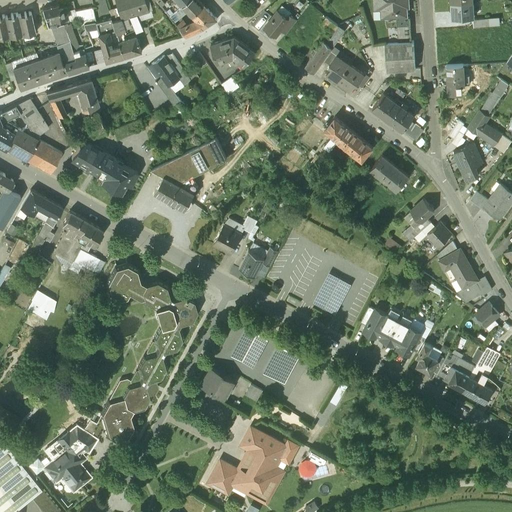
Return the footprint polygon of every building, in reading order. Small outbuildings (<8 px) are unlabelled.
[(144,0),(115,0),(118,8),(122,20),(129,17),(136,15),(148,11),(144,0)] [(198,0),(188,0),(181,6),(186,11),(191,16),(203,5),(198,0)] [(407,0),(376,0),(377,8),(386,7),(387,16),(388,16),(388,17),(396,16),(406,15),(406,7),(408,7),(407,0)] [(166,1),(161,5),(164,9),(170,5),(166,1)] [(472,2),(451,3),(452,19),(473,18),(472,2)] [(59,5),(43,9),(42,9),(48,25),(50,26),(56,27),(57,27),(55,21),(68,17),(66,11),(65,6),(60,7),(59,5)] [(174,11),(170,5),(164,9),(169,15),(174,12),(174,11)] [(203,5),(191,16),(196,20),(207,9),(203,5)] [(174,11),(174,12),(181,20),(183,14),(186,11),(181,6),(176,10),(174,11)] [(93,8),(75,11),(77,19),(79,25),(96,23),(93,8)] [(118,8),(109,11),(112,18),(113,21),(122,20),(118,8)] [(75,9),(66,11),(68,17),(69,22),(77,19),(75,11),(75,9)] [(207,9),(196,20),(191,24),(186,26),(180,29),(186,37),(203,28),(217,20),(207,9)] [(288,18),(277,10),(264,27),(276,36),(281,29),(280,29),(288,19),(288,18)] [(31,12),(17,15),(22,34),(22,35),(36,32),(31,12)] [(181,20),(174,12),(169,15),(177,25),(181,20)] [(17,14),(4,17),(8,36),(9,37),(22,34),(17,15),(17,14)] [(4,15),(0,16),(0,37),(8,36),(4,17),(4,15)] [(141,26),(136,15),(129,17),(134,29),(141,26)] [(290,15),(288,18),(288,19),(280,29),(281,29),(286,33),(297,20),(290,15)] [(338,25),(326,16),(321,23),(322,24),(327,28),(331,30),(333,32),(337,27),(338,25)] [(68,17),(55,21),(57,27),(64,25),(65,26),(69,24),(69,22),(68,17)] [(120,44),(114,46),(110,32),(116,31),(113,21),(112,18),(96,23),(107,62),(124,58),(120,44)] [(409,18),(397,19),(397,27),(410,26),(409,18)] [(489,19),(473,20),(473,27),(489,26),(489,19)] [(122,20),(113,21),(116,31),(117,35),(121,33),(126,32),(122,20)] [(181,20),(177,25),(180,29),(186,26),(182,20),(181,20)] [(73,31),(69,24),(65,26),(67,33),(73,31)] [(57,27),(56,27),(50,26),(57,46),(70,42),(67,33),(65,26),(64,25),(57,27)] [(410,26),(397,27),(398,43),(410,42),(410,26)] [(331,37),(327,44),(332,48),(344,32),(337,27),(333,32),(331,37)] [(73,31),(67,33),(70,42),(71,44),(77,42),(73,31)] [(136,36),(123,40),(121,33),(117,35),(120,44),(124,58),(142,52),(136,36)] [(326,33),(321,40),(323,41),(327,44),(331,37),(328,35),(326,33)] [(233,37),(210,45),(217,64),(233,58),(244,66),(255,52),(233,37)] [(323,41),(315,52),(313,50),(310,54),(313,56),(305,67),(314,73),(323,60),(330,50),(332,48),(327,44),(323,41)] [(398,43),(384,43),(387,71),(416,69),(414,41),(410,42),(398,43)] [(70,42),(57,46),(59,52),(60,53),(73,49),(71,44),(70,42)] [(77,42),(71,44),(73,49),(74,52),(79,50),(80,50),(77,42)] [(73,49),(60,53),(63,63),(76,59),(74,52),(73,49)] [(81,55),(79,50),(74,52),(76,59),(63,63),(67,72),(67,73),(89,67),(86,54),(81,55)] [(330,50),(323,60),(329,65),(336,55),(330,50)] [(59,52),(51,55),(58,75),(67,72),(60,53),(59,52)] [(188,77),(172,53),(163,56),(177,76),(179,75),(182,79),(180,80),(184,86),(191,81),(188,77)] [(205,62),(200,55),(199,53),(193,57),(199,66),(205,62)] [(51,55),(38,59),(45,80),(58,75),(51,55)] [(350,64),(336,55),(329,65),(331,67),(326,74),(337,82),(350,64)] [(177,76),(163,56),(152,64),(153,64),(168,86),(168,87),(175,82),(173,79),(177,76)] [(38,59),(25,64),(32,84),(45,80),(38,59)] [(11,61),(5,63),(10,80),(16,79),(13,68),(11,61)] [(32,84),(25,64),(13,68),(16,79),(19,89),(32,84)] [(168,86),(153,64),(147,68),(173,105),(181,102),(171,89),(169,91),(166,87),(168,86)] [(364,74),(350,64),(337,82),(348,90),(354,83),(356,85),(356,84),(364,74)] [(463,65),(446,66),(448,85),(449,85),(461,84),(469,84),(468,75),(464,75),(463,65)] [(196,73),(188,77),(191,81),(191,82),(198,77),(196,73)] [(364,74),(356,84),(362,88),(369,78),(364,74)] [(232,77),(221,85),(228,95),(239,87),(232,77)] [(90,79),(73,84),(75,91),(76,91),(83,110),(95,106),(94,103),(97,102),(90,79)] [(491,92),(480,110),(486,114),(505,85),(506,86),(508,84),(501,79),(492,93),(491,92)] [(73,84),(65,86),(67,94),(75,91),(73,84)] [(66,114),(58,97),(67,94),(65,86),(45,92),(48,98),(58,117),(66,114)] [(395,101),(383,93),(372,108),(389,120),(402,102),(397,98),(395,101)] [(26,99),(1,111),(5,119),(19,113),(20,114),(31,106),(26,99)] [(402,102),(389,120),(403,130),(414,115),(406,109),(408,106),(402,102)] [(31,106),(20,114),(23,119),(35,112),(31,106)] [(95,106),(83,110),(86,116),(96,112),(95,106)] [(480,110),(480,109),(467,128),(494,145),(502,134),(485,123),(489,116),(486,114),(480,110)] [(1,111),(0,111),(0,144),(5,148),(17,127),(10,123),(8,124),(2,121),(5,119),(1,111)] [(35,112),(23,119),(26,123),(32,132),(37,135),(39,134),(34,125),(43,119),(40,114),(37,116),(35,112)] [(347,127),(334,117),(329,123),(327,121),(323,126),(325,128),(324,129),(332,136),(337,139),(347,127)] [(140,118),(113,129),(117,139),(144,129),(140,118)] [(43,119),(34,125),(39,134),(48,128),(43,119)] [(459,120),(449,135),(453,139),(459,131),(464,123),(459,120)] [(32,132),(26,123),(21,130),(34,137),(37,135),(32,132)] [(423,130),(413,123),(406,133),(416,140),(423,130)] [(337,139),(336,140),(362,160),(373,147),(347,126),(337,139)] [(21,130),(17,127),(5,148),(25,159),(37,139),(34,137),(21,130)] [(453,139),(451,142),(456,146),(464,134),(459,131),(453,139)] [(502,134),(494,145),(503,152),(511,141),(502,134)] [(332,136),(324,145),(329,149),(336,140),(337,139),(332,136)] [(215,137),(151,169),(163,176),(164,175),(178,184),(180,182),(183,179),(184,180),(226,159),(215,137)] [(61,152),(37,139),(25,159),(49,173),(61,152)] [(137,173),(115,160),(115,158),(85,141),(79,144),(71,157),(104,176),(102,180),(103,181),(102,182),(102,184),(103,186),(104,187),(106,188),(108,188),(110,187),(111,185),(123,192),(130,181),(131,181),(137,173)] [(473,142),(453,151),(467,180),(479,175),(475,167),(482,163),(473,142)] [(382,155),(370,169),(396,191),(408,176),(382,155)] [(4,175),(0,181),(0,185),(5,189),(6,188),(8,189),(13,180),(4,175)] [(178,184),(164,175),(163,176),(155,191),(169,199),(167,203),(175,207),(177,204),(185,208),(187,209),(189,208),(190,207),(191,206),(192,204),(191,203),(191,201),(189,200),(197,187),(184,180),(183,179),(180,182),(178,184)] [(488,199),(484,205),(501,218),(511,201),(511,191),(500,182),(488,199)] [(0,197),(0,226),(1,227),(19,196),(7,189),(8,189),(6,188),(5,189),(0,197)] [(62,207),(31,189),(20,208),(33,215),(37,208),(49,214),(49,216),(55,220),(62,207)] [(488,199),(476,190),(470,199),(482,208),(484,205),(488,199)] [(423,199),(410,211),(421,222),(434,210),(423,199)] [(87,221),(71,212),(69,213),(68,212),(62,224),(68,227),(66,232),(77,238),(87,221)] [(257,221),(248,215),(243,224),(241,227),(244,229),(251,233),(257,221)] [(55,220),(49,216),(46,222),(52,225),(55,220)] [(236,221),(229,217),(224,223),(233,228),(236,221)] [(77,238),(76,240),(82,243),(86,236),(93,224),(87,221),(77,238)] [(233,228),(224,223),(213,244),(231,253),(231,252),(239,237),(244,229),(241,227),(243,224),(236,221),(233,228)] [(451,233),(440,221),(435,226),(427,234),(431,239),(430,239),(437,246),(451,233)] [(431,222),(422,230),(426,235),(427,234),(435,226),(431,222)] [(102,229),(93,224),(86,236),(82,243),(84,244),(86,241),(93,246),(96,240),(102,229)] [(417,225),(405,236),(410,242),(420,232),(422,230),(417,225)] [(77,238),(66,232),(55,250),(73,260),(80,248),(82,243),(76,240),(77,238)] [(410,242),(402,248),(407,253),(424,236),(420,232),(410,242)] [(399,250),(403,244),(391,238),(388,244),(399,250)] [(14,244),(5,239),(3,243),(12,248),(14,244)] [(453,240),(436,255),(439,260),(458,250),(453,240)] [(278,250),(270,246),(264,258),(262,262),(269,266),(278,250)] [(99,258),(80,248),(73,259),(82,264),(93,270),(99,258)] [(264,258),(249,249),(239,268),(255,276),(262,262),(264,258)] [(468,263),(460,249),(458,250),(439,260),(445,269),(451,266),(463,287),(463,288),(476,280),(467,264),(468,263)] [(82,264),(73,259),(73,260),(68,268),(77,273),(82,264)] [(185,295),(175,298),(170,297),(167,285),(157,279),(145,283),(141,280),(137,269),(127,263),(115,266),(106,282),(110,294),(120,300),(127,298),(129,294),(140,299),(143,298),(144,302),(155,307),(160,326),(154,336),(155,340),(152,340),(146,351),(147,354),(144,355),(138,366),(139,369),(136,370),(130,380),(131,384),(128,385),(122,395),(125,406),(133,411),(145,407),(150,397),(149,392),(154,390),(157,385),(155,379),(160,378),(166,367),(163,356),(165,352),(176,348),(182,338),(179,326),(181,322),(191,320),(196,311),(193,301),(185,295)] [(313,302),(335,313),(349,284),(327,273),(313,302)] [(476,280),(482,292),(481,292),(483,294),(492,289),(485,275),(476,280)] [(476,280),(463,288),(463,287),(456,291),(465,301),(481,292),(482,292),(476,280)] [(40,294),(36,302),(33,301),(29,309),(47,319),(50,311),(45,308),(50,299),(40,294)] [(489,302),(475,313),(486,325),(493,319),(499,314),(489,302)] [(402,311),(391,305),(387,312),(398,318),(402,311)] [(369,306),(360,322),(366,324),(374,308),(369,306)] [(386,313),(375,307),(374,308),(366,324),(363,329),(375,335),(376,333),(386,313)] [(413,317),(402,311),(398,318),(410,324),(413,317)] [(398,318),(387,312),(386,313),(376,333),(381,335),(380,336),(387,340),(398,318)] [(410,324),(398,318),(387,340),(393,343),(394,342),(399,344),(409,325),(410,324)] [(493,319),(486,325),(491,331),(497,324),(493,319)] [(511,325),(506,321),(502,326),(508,330),(511,325)] [(421,331),(409,325),(399,344),(397,347),(409,353),(419,335),(421,331)] [(231,355),(251,366),(267,339),(246,328),(231,355)] [(425,338),(419,335),(412,349),(417,352),(425,338)] [(431,346),(424,342),(417,356),(420,358),(424,352),(427,354),(431,346)] [(285,383),(298,357),(278,346),(264,372),(285,383)] [(490,354),(483,350),(478,360),(474,366),(482,370),(490,354)] [(427,354),(424,352),(420,358),(416,365),(430,373),(432,371),(438,360),(437,359),(427,354)] [(490,354),(482,370),(488,374),(497,358),(490,354)] [(445,358),(439,356),(437,359),(438,360),(432,371),(437,373),(445,358)] [(478,360),(473,357),(469,364),(471,365),(474,366),(478,360)] [(445,358),(437,373),(445,378),(453,363),(445,358)] [(474,366),(471,365),(466,373),(470,375),(473,369),(474,366)] [(234,381),(210,366),(199,384),(223,399),(234,381)] [(466,373),(456,368),(448,382),(462,390),(470,375),(466,373)] [(478,380),(474,377),(477,371),(473,369),(470,375),(462,390),(484,402),(492,388),(483,383),(487,376),(482,373),(478,380)] [(119,380),(110,398),(125,406),(122,395),(128,385),(131,384),(130,380),(126,378),(119,380)] [(262,390),(251,384),(245,394),(256,400),(262,390)] [(131,414),(133,411),(125,406),(110,398),(102,412),(110,434),(117,439),(129,436),(134,426),(131,414)] [(98,438),(84,428),(83,428),(76,424),(45,449),(52,459),(73,442),(81,452),(85,450),(89,452),(98,438)] [(267,438),(249,428),(241,444),(249,448),(238,469),(233,477),(235,479),(251,487),(249,490),(262,497),(271,481),(276,484),(283,470),(276,466),(281,457),(287,445),(269,435),(267,438)] [(42,488),(0,435),(0,511),(16,511),(17,508),(42,488)] [(281,457),(289,462),(298,444),(290,440),(287,445),(281,457)] [(81,452),(73,442),(52,459),(44,466),(53,478),(62,470),(69,478),(66,481),(73,490),(91,476),(79,462),(85,457),(81,452)] [(238,469),(220,459),(208,482),(228,493),(235,479),(233,477),(238,469)]
